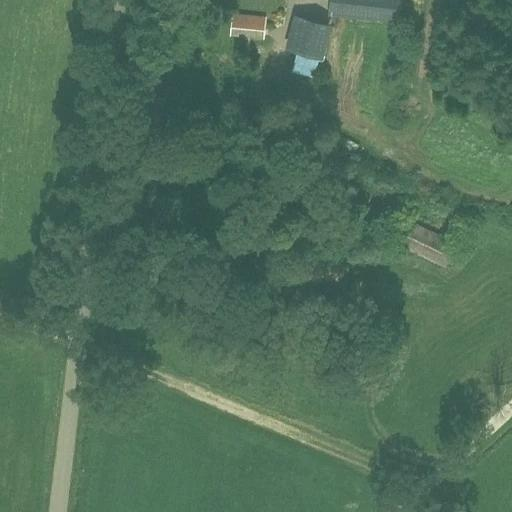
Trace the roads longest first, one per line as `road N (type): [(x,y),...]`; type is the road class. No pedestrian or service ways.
road 1 (unclassified): [(56,511),(117,0)]
road 2 (track): [(78,344),(425,487)]
